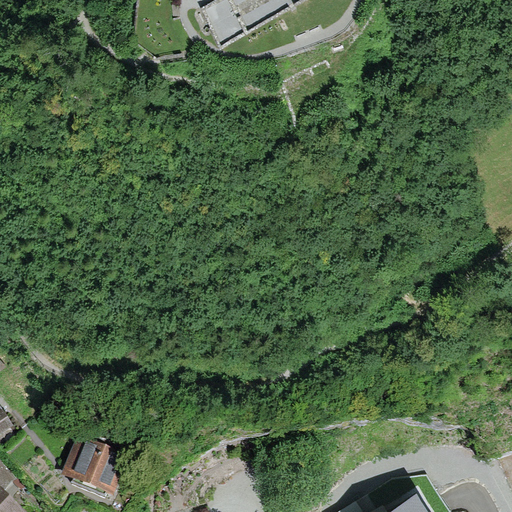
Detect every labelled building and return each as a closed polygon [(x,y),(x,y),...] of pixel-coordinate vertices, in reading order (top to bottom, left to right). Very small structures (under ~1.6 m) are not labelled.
[(220,0),(205,9),(222,39),(292,0),(220,0)] [(0,414),(0,433),(9,427),(1,414),(0,414)] [(76,475),(72,484),(104,498),(124,451),(94,438),(94,440),(84,436),(69,472),(76,475)] [(0,511),(11,511),(0,501),(0,487),(7,481),(0,473),(0,511)] [(422,511),(415,501),(396,511),(422,511)]
